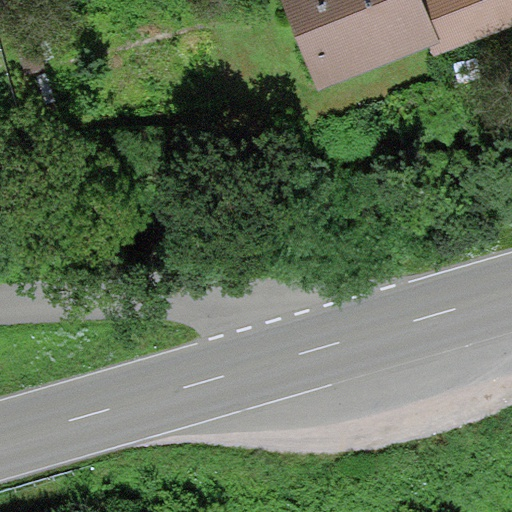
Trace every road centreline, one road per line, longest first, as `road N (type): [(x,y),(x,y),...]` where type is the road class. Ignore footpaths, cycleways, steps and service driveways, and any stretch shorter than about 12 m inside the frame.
road 1 (unclassified): [(0,305),(105,295),(247,296),(278,318),(296,354)]
road 2 (primary): [(296,354),(0,443)]
road 3 (primary): [(511,291),(296,354)]
